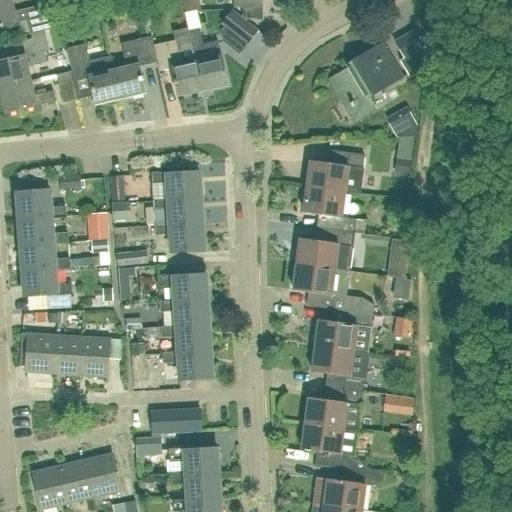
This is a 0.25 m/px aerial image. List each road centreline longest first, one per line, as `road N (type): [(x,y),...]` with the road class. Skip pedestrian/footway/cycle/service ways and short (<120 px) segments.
road 1 (residential): [(252,394),(244,130)]
road 2 (track): [(424,511),(424,252)]
road 3 (track): [(424,252),(440,0)]
road 4 (unclassified): [(0,392),(124,399),(252,394)]
road 5 (residential): [(0,153),(244,130)]
road 6 (residential): [(244,130),(289,49),(366,0)]
